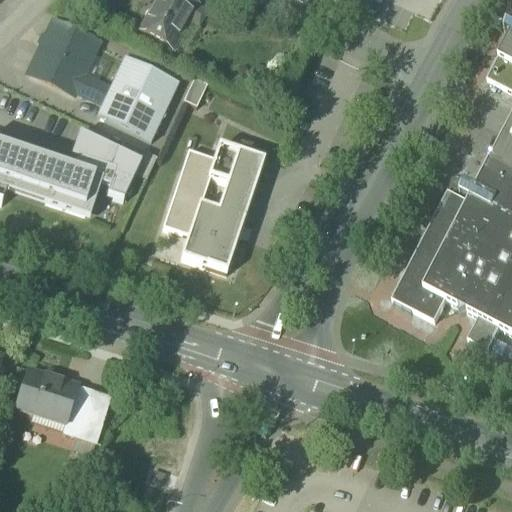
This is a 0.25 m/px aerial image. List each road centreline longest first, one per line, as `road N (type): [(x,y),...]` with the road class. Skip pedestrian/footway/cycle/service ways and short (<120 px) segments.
road 1 (residential): [(261,367),(429,76)]
road 2 (secondary): [(261,367),(0,282)]
road 3 (secondary): [(511,451),(261,367)]
road 4 (unclassified): [(268,0),(429,76)]
road 5 (residential): [(261,367),(192,511)]
